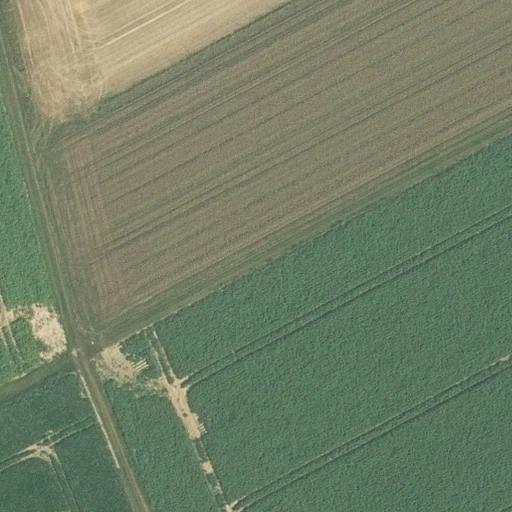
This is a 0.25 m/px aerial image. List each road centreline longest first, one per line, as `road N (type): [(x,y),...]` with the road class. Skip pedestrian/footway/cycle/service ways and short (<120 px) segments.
road 1 (track): [(511,125),(0,396)]
road 2 (track): [(0,42),(80,354),(142,511)]
